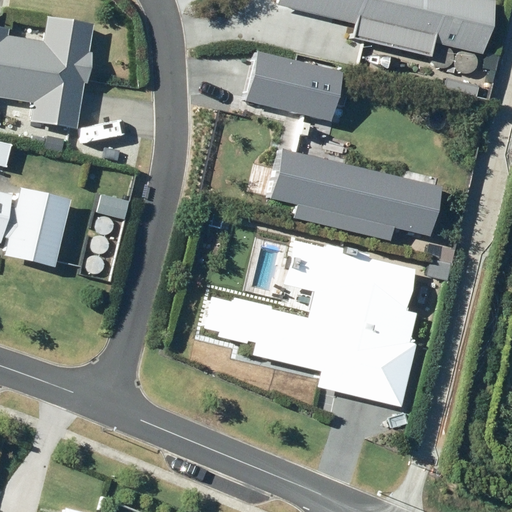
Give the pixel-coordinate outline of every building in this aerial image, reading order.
[(282,0),(282,2),(358,19),(354,37),(433,55),(437,39),(487,51),(498,0),(282,0)] [(346,71),(259,49),(246,100),(333,122),(346,71)] [(323,157),(283,147),(270,199),(299,205),(296,218),(393,242),(397,227),(434,236),(446,186),(439,184),(441,177),(410,170),(409,176),(347,161),(351,144),(327,138),(323,157)] [(56,266),(73,197),(22,185),(6,254),(56,266)] [(14,194),(0,191),(0,241),(3,243),(14,194)] [(131,202),(102,195),(97,212),(127,220),(131,202)] [(419,269),(296,236),(284,283),(317,292),(310,316),(216,291),(206,330),(258,344),(256,353),(322,371),(318,385),(400,406),(425,313),(408,309),(419,269)]
